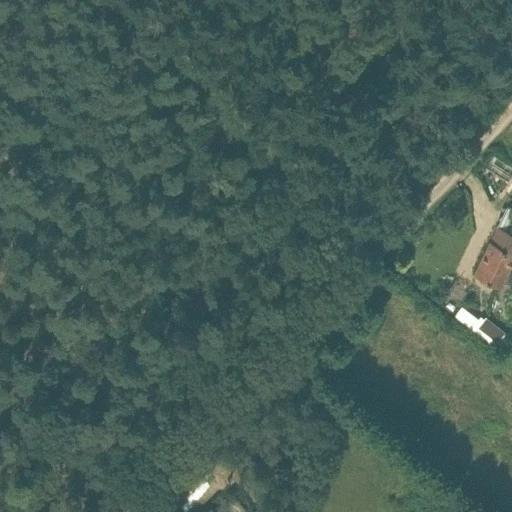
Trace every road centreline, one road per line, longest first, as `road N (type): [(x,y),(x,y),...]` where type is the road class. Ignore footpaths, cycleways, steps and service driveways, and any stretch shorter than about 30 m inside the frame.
road 1 (track): [(371,241),(187,172),(33,139),(0,100)]
road 2 (track): [(135,511),(371,241)]
road 3 (track): [(371,241),(511,93)]
